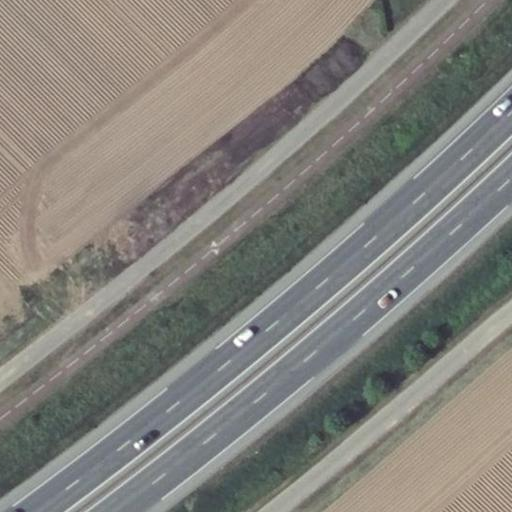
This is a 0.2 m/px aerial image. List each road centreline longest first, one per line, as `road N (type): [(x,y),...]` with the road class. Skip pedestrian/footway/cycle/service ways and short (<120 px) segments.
road 1 (trunk): [(511,113),(282,319),(36,511)]
road 2 (trunk): [(118,511),(299,370),(511,179)]
